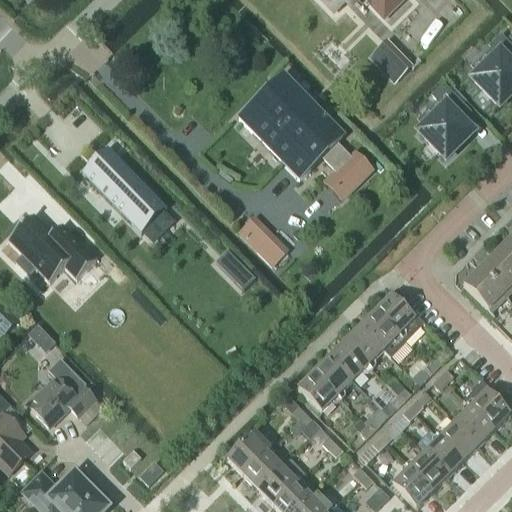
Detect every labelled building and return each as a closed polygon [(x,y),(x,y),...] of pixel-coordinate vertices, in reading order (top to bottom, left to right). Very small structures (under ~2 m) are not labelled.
[(318,0),(333,15),(347,0),(362,0),(383,21),(404,0),(318,0)] [(498,60),(473,84),(499,110),(511,96),(511,51),(500,39),(489,50),(498,60)] [(369,61),(394,86),(408,72),(383,48),(369,61)] [(281,80),(238,122),(297,182),(319,160),(332,174),(348,159),(334,145),(340,140),(281,80)] [(444,113),(420,137),(445,163),(471,137),(459,126),(469,116),(462,109),(447,95),(442,90),(432,100),(444,113)] [(451,91),(447,95),(462,109),(466,105),(451,91)] [(82,178),(81,178),(136,234),(162,209),(107,153),(107,154),(108,155),(83,179),(82,178)] [(372,174),(353,154),(348,159),(332,174),(324,182),(344,202),(372,174)] [(253,220),(237,236),(246,245),(272,272),(288,256),(253,220)] [(61,230),(52,240),(32,221),(8,245),(22,260),(15,267),(28,280),(35,273),(49,288),(64,273),(76,284),(95,265),(61,230)] [(511,277),(511,246),(509,244),(494,259),(511,277)] [(226,255),(215,266),(243,294),(254,283),(226,255)] [(505,302),(511,295),(511,277),(494,259),(478,275),(505,302)] [(490,318),(505,302),(478,275),(463,291),(490,318)] [(390,301),(374,316),(405,347),(424,328),(416,320),(413,323),(390,301)] [(0,340),(1,341),(8,334),(16,327),(0,310),(0,340)] [(359,332),(382,355),(390,362),(405,347),(374,316),(359,332)] [(367,371),(382,355),(359,332),(343,347),(367,371)] [(351,386),(367,371),(343,347),(328,363),(351,386)] [(452,358),(445,351),(433,363),(439,370),(452,358)] [(336,402),(351,386),(328,363),(312,378),(336,402)] [(427,369),(434,376),(439,370),(433,363),(427,369)] [(55,382),(26,410),(48,432),(68,412),(77,421),(94,404),(82,392),(84,390),(59,365),(48,376),(55,382)] [(426,384),(434,376),(427,369),(419,377),(420,378),(426,384)] [(440,382),(446,388),(452,383),(445,376),(440,382)] [(419,377),(412,384),(419,390),(419,391),(426,384),(420,378),(419,377)] [(320,417),(336,402),(312,378),(297,394),(320,417)] [(438,397),(446,388),(440,382),(431,390),(438,397)] [(396,400),(402,407),(409,400),(393,383),(387,389),(396,399),(396,400)] [(470,412),(493,435),(508,420),(485,396),(488,394),(481,386),(462,405),(469,412),(470,412)] [(286,399),(279,406),(283,410),(290,403),(286,399)] [(1,419),(10,411),(0,400),(0,471),(8,479),(30,457),(18,445),(23,441),(1,419)] [(396,413),(402,407),(396,400),(389,407),(380,415),(387,422),(396,413)] [(408,412),(415,419),(422,412),(415,406),(408,412)] [(297,424),(304,417),(299,412),(292,418),(297,424)] [(408,426),(415,419),(408,412),(402,419),(408,426)] [(477,451),(493,435),(470,412),(469,412),(454,427),(477,451)] [(304,417),(297,424),(305,432),(311,425),(304,417)] [(365,431),(372,438),(378,431),(372,424),(365,431)] [(462,466),(477,451),(454,427),(439,443),(462,466)] [(365,444),(372,438),(365,431),(358,437),(365,444)] [(242,479),(269,452),(254,437),(250,441),(249,441),(226,464),(242,479)] [(377,444),(384,450),(391,444),(384,437),(377,444)] [(328,455),(335,448),(328,441),(321,448),(328,455)] [(446,481),(462,466),(439,443),(423,458),(446,481)] [(378,457),(384,450),(377,444),(371,450),(378,457)] [(335,448),(328,455),(335,462),(342,455),(335,448)] [(280,472),(266,457),(270,453),(269,452),(242,479),(257,495),(280,472)] [(122,464),(130,473),(140,463),(132,454),(122,464)] [(431,497),(446,481),(423,458),(408,474),(431,497)] [(280,472),(257,495),(273,511),(296,487),(304,479),(289,463),(280,472)] [(147,490),(162,475),(154,467),(139,482),(147,490)] [(359,487),(366,480),(359,472),(352,479),(359,487)] [(414,511),(415,511),(431,497),(408,474),(392,489),(414,511)] [(106,511),(95,500),(96,499),(86,489),(85,491),(73,478),(57,495),(40,477),(21,496),(36,511),(106,511)] [(366,480),(359,487),(365,493),(372,486),(366,480)] [(302,511),(312,503),(311,503),(296,487),(273,511),(274,511),(302,511)] [(379,493),(372,499),(382,508),(388,502),(379,493)] [(330,511),(316,498),(311,503),(312,503),(302,511),(330,511)]
